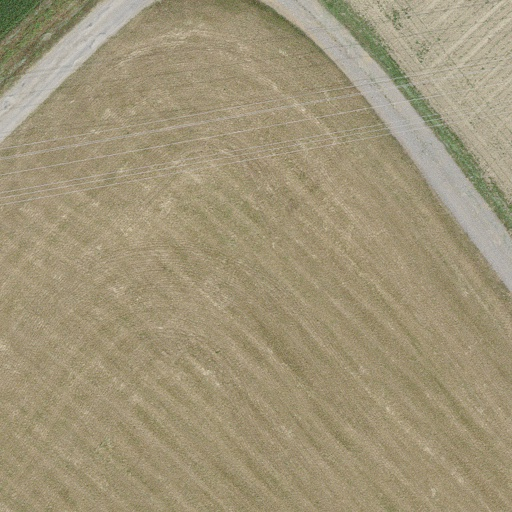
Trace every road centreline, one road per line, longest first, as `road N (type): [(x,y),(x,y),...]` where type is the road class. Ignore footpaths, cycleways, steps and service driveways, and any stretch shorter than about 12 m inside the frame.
road 1 (track): [(301,0),(511,261)]
road 2 (track): [(136,0),(0,131)]
